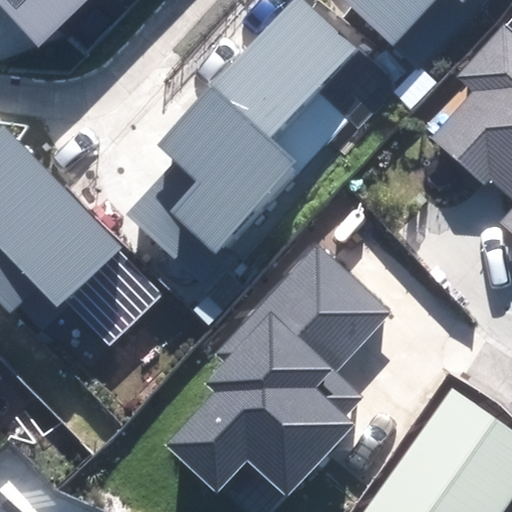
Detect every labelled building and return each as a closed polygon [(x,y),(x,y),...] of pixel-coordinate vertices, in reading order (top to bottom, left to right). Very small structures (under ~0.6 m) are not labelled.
[(0,0),(40,45),(89,0),(99,0),(103,4),(107,0),(0,0)] [(346,0),(392,48),(442,0),(346,0)] [(366,58),(307,3),(170,149),(184,162),(134,216),(208,285),(312,174),(283,147),(366,58)] [(511,229),(511,31),(466,82),(483,97),(441,143),(489,186),(495,178),(511,193),(511,222),(509,226),(511,229)] [(0,333),(107,226),(4,125),(0,128),(0,333)] [(383,310),(312,239),(187,364),(201,378),(142,437),(199,494),(230,462),(268,500),(370,398),(332,361),(383,310)] [(488,511),(511,477),(511,442),(430,387),(345,511),(488,511)] [(0,511),(21,511),(0,492),(0,511)]
